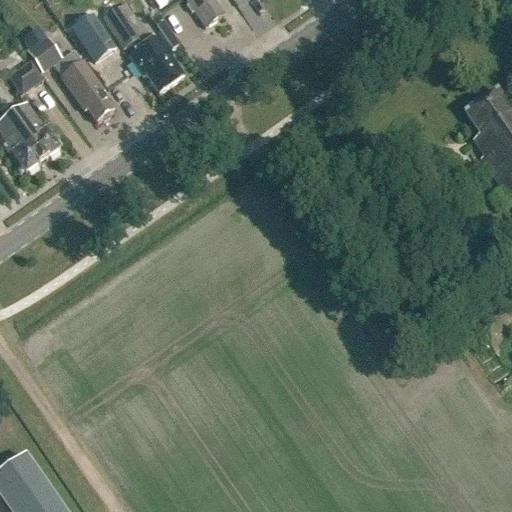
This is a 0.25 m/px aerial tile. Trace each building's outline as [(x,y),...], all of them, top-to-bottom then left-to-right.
[(211,0),(183,0),(205,32),(224,19),(211,0)] [(102,22),(123,53),(140,41),(119,10),(102,22)] [(94,18),(71,33),(95,67),(117,52),(94,18)] [(162,24),(155,29),(172,53),(179,48),(162,24)] [(146,80),(159,98),(183,81),(170,62),(173,61),(159,39),(129,60),(144,81),(146,80)] [(27,55),(41,75),(61,61),(46,41),(27,55)] [(104,96),(83,66),(62,81),(83,111),(85,109),(98,128),(114,117),(101,98),(104,96)] [(31,67),(9,82),(21,100),(43,85),(31,67)] [(482,141),(474,146),(485,161),(482,164),(511,207),(511,113),(500,97),(467,120),(482,141)] [(10,157),(25,177),(59,153),(45,134),(44,135),(25,109),(0,126),(0,138),(12,156),(10,157)] [(490,202),(500,216),(511,208),(502,194),(490,202)] [(503,264),(488,243),(477,250),(492,271),(503,264)] [(511,338),(510,332),(498,337),(509,364),(511,362),(511,338)] [(0,486),(0,503),(6,511),(61,511),(29,466),(0,486)]
